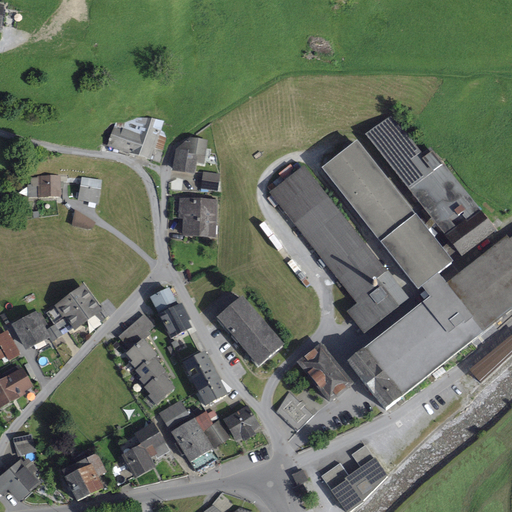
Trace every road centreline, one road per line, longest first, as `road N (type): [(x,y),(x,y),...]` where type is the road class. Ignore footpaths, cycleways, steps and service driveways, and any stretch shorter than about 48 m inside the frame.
road 1 (residential): [(270,481),(390,419),(511,328)]
road 2 (residential): [(270,481),(275,437),(225,375),(163,261)]
road 3 (residential): [(163,261),(0,449)]
road 4 (residential): [(163,261),(151,191),(137,167),(0,133)]
road 5 (residential): [(58,511),(270,481)]
road 6 (track): [(282,75),(168,150)]
